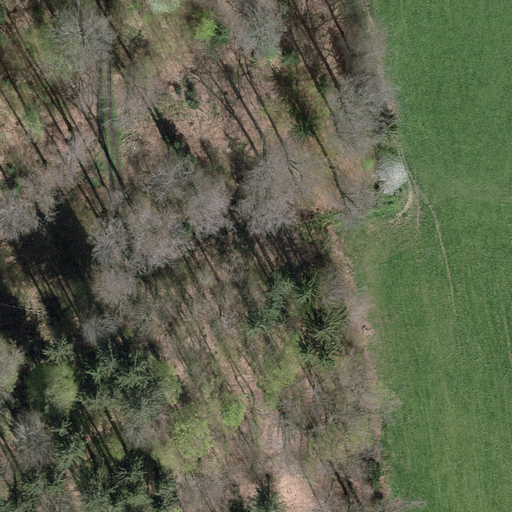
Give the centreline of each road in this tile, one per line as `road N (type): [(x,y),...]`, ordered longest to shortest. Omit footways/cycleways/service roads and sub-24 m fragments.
road 1 (track): [(181,511),(126,246),(105,87),(103,0)]
road 2 (track): [(126,246),(511,203)]
